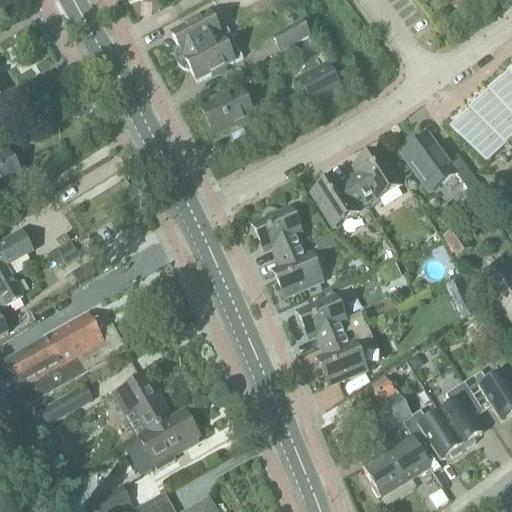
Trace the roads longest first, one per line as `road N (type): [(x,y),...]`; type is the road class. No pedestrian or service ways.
road 1 (tertiary): [(319,511),(194,216)]
road 2 (unclassified): [(427,82),(194,216)]
road 3 (tertiary): [(194,216),(72,0)]
